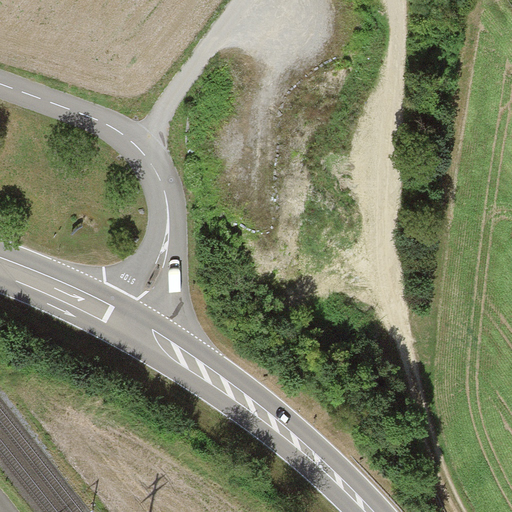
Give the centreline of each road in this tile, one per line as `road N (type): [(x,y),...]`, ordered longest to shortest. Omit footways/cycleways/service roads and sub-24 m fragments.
road 1 (track): [(454,511),(422,445),(391,281),(392,0)]
road 2 (residential): [(130,325),(164,249),(161,181),(121,132),(0,83)]
road 3 (primary): [(130,325),(266,416),(370,511)]
road 4 (primary): [(0,265),(130,325)]
